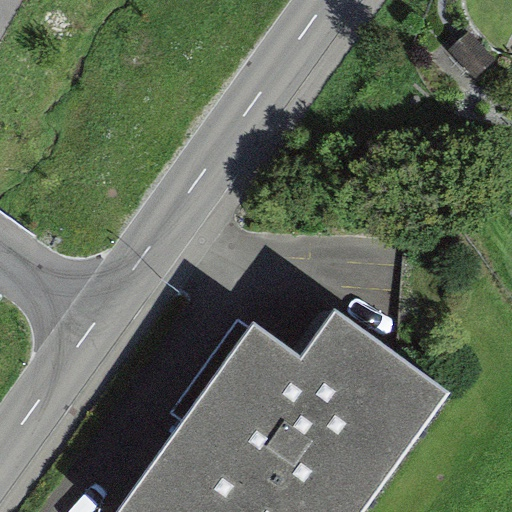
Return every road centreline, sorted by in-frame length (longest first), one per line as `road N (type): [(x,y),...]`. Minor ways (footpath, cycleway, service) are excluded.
road 1 (tertiary): [(329,0),(88,326)]
road 2 (tertiary): [(88,326),(0,453)]
